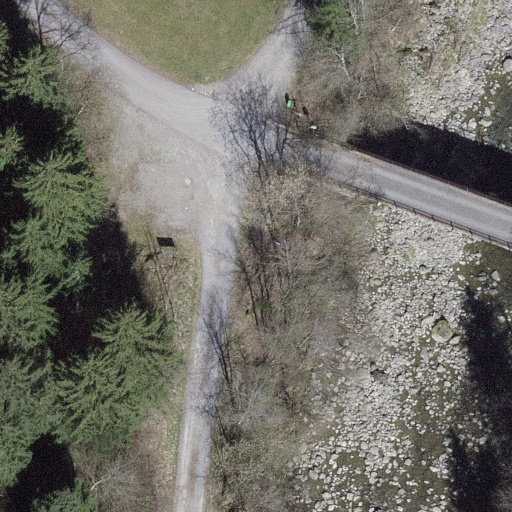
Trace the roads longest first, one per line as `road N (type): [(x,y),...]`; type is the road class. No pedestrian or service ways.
road 1 (track): [(240,125),(511,229)]
road 2 (track): [(37,0),(122,94),(240,125)]
road 3 (track): [(240,125),(309,0)]
